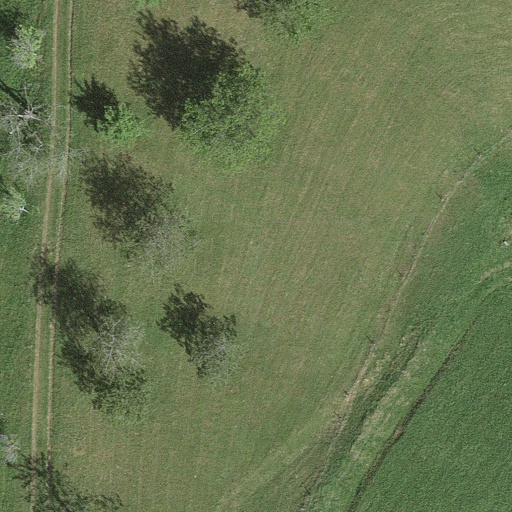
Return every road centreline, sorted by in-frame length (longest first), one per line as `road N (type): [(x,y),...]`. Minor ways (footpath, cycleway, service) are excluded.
road 1 (track): [(32,511),(60,0)]
road 2 (track): [(465,298),(425,313),(228,511)]
road 3 (track): [(511,263),(482,277),(465,298),(332,511)]
